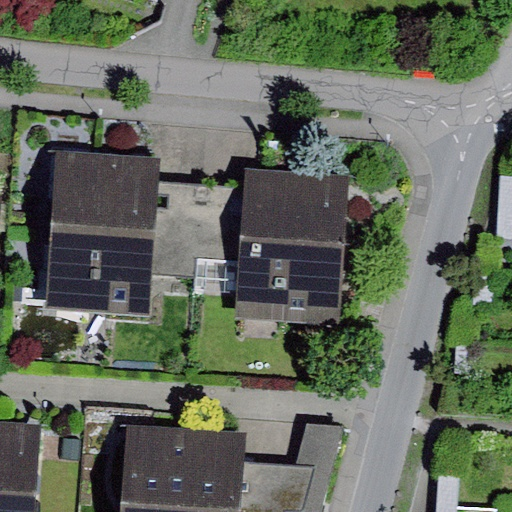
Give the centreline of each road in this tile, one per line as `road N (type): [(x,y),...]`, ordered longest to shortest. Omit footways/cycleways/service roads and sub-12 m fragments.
road 1 (residential): [(473,105),(0,53)]
road 2 (residential): [(395,413),(0,381)]
road 3 (residential): [(473,105),(395,413)]
